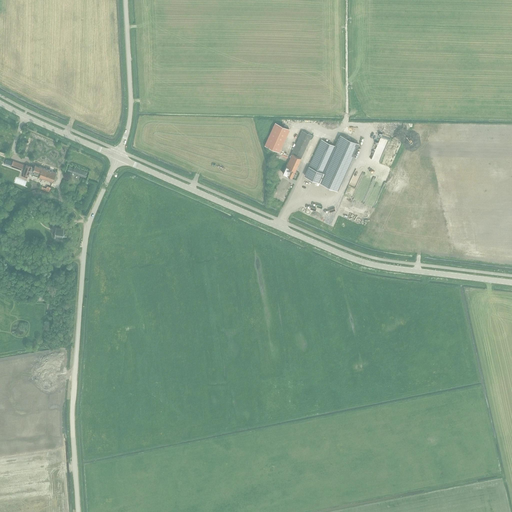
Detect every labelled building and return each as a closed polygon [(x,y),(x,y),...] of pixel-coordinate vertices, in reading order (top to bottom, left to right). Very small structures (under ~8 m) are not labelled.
[(289,128),(275,122),(264,145),(278,151),(289,128)] [(337,148),(323,175),(341,184),(364,138),(346,129),(337,148)] [(306,148),(313,136),(303,131),(292,154),(286,167),(282,174),(286,176),(291,178),(306,149),(306,148)] [(323,175),(337,148),(322,141),(309,168),(323,175)] [(21,170),(23,164),(13,160),(11,166),(21,170)] [(29,173),(52,182),(56,172),(35,165),(34,168),(31,167),(32,166),(27,164),(23,174),(28,176),(29,173)] [(77,169),(77,168),(74,167),(73,169),(69,167),(67,170),(72,172),(85,177),(87,172),(77,169)] [(66,230),(68,230),(67,229),(66,229),(64,227),(64,226),(63,226),(63,227),(60,227),(60,225),(59,225),(59,226),(56,226),(56,225),(55,225),(53,236),(54,236),(55,235),(58,235),(58,236),(59,236),(59,235),(61,236),(61,237),(63,237),(63,236),(66,235),(67,235),(66,234),(66,230)]
